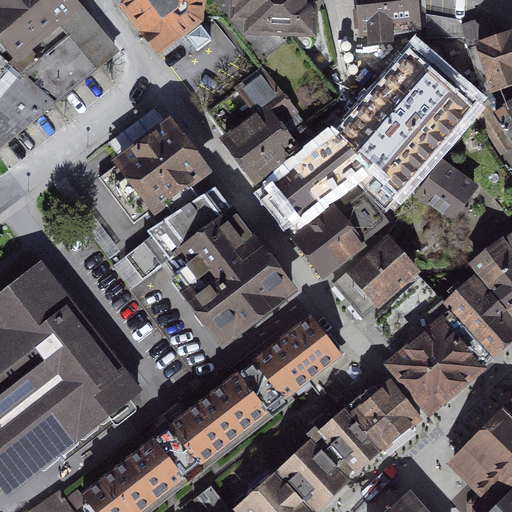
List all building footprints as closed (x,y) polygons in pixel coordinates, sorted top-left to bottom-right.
[(0,0),(0,18),(24,0),(0,0)] [(78,10),(70,0),(24,0),(0,18),(0,35),(16,56),(78,10)] [(202,0),(124,0),(122,5),(160,50),(186,30),(196,44),(208,35),(198,22),(201,19),(202,0)] [(250,29),(316,32),(317,5),(309,5),(309,0),(235,0),(235,13),(251,14),(250,29)] [(388,17),(416,15),(414,0),(360,0),(363,26),(372,25),(373,36),(390,35),(388,17)] [(78,10),(16,56),(9,64),(0,56),(0,145),(110,51),(78,10)] [(490,89),(511,82),(511,37),(477,49),(490,89)] [(402,139),(452,86),(412,48),(321,144),(396,215),(409,201),(399,192),(427,162),(402,139)] [(257,177),(312,136),(264,73),(242,90),(259,112),(227,137),(257,177)] [(511,138),(511,103),(496,114),(511,138)] [(169,124),(121,159),(155,206),(204,172),(169,124)] [(299,219),(347,179),(319,145),(271,185),(299,219)] [(420,195),(450,218),(474,187),(443,164),(420,195)] [(300,237),(328,272),(363,243),(360,240),(383,221),(363,196),(340,215),(334,209),(300,237)] [(176,276),(227,342),(290,294),(228,214),(177,254),(188,267),(176,276)] [(511,232),(502,241),(511,253),(511,232)] [(478,272),(511,314),(511,253),(502,241),(472,265),(478,272)] [(365,314),(413,274),(387,242),(338,282),(365,314)] [(0,500),(133,398),(33,269),(0,294),(0,500)] [(511,314),(478,272),(443,303),(449,310),(470,334),(490,357),(511,338),(511,314)] [(411,387),(470,334),(449,310),(390,362),(411,387)] [(226,441),(338,354),(310,319),(199,406),(226,441)] [(470,334),(411,387),(432,410),(490,357),(470,334)] [(387,384),(351,414),(381,450),(417,419),(387,384)] [(511,511),(511,498),(506,492),(511,486),(511,404),(451,464),(494,508),(490,511),(511,511)] [(102,511),(136,511),(226,441),(199,406),(87,494),(102,511)] [(346,409),(317,434),(349,471),(353,466),(357,470),(381,450),(351,414),(346,409)] [(317,434),(278,471),(314,511),(315,511),(351,479),(346,474),(349,471),(317,434)] [(314,511),(278,471),(237,508),(241,511),(314,511)] [(76,511),(60,489),(32,511),(76,511)] [(420,511),(407,496),(388,511),(420,511)]
